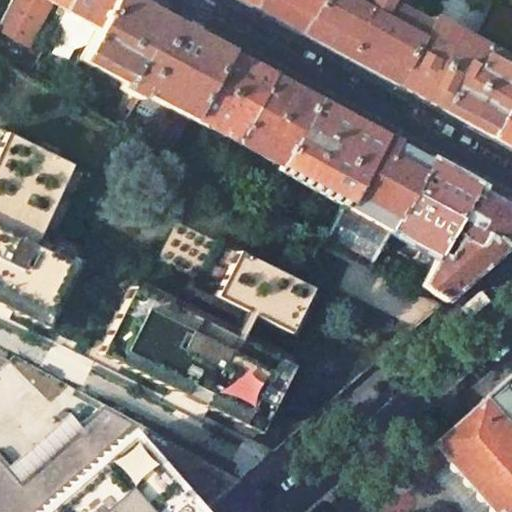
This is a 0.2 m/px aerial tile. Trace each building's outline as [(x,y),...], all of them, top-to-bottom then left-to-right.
[(0,29),(27,44),(51,1),(47,0),(14,0),(0,26),(0,29)] [(57,42),(74,51),(86,47),(97,26),(110,0),(55,0),(54,3),(61,7),(57,14),(62,16),(56,29),(57,42)] [(178,25),(131,0),(110,0),(97,26),(79,61),(120,83),(117,88),(136,98),(138,99),(141,93),(188,119),(226,52),(178,25)] [(252,0),(248,7),(250,8),(272,20),(297,34),(315,0),(252,0)] [(344,59),(392,85),(425,23),(414,17),(385,1),(386,0),(315,0),(297,34),(344,59)] [(490,5),(481,0),(437,0),(432,10),(428,17),(469,39),(471,40),(490,5)] [(511,11),(498,4),(485,27),(511,42),(511,11)] [(421,5),(414,17),(425,23),(428,17),(432,10),(421,5)] [(425,23),(392,85),(415,98),(432,107),(469,39),(428,17),(425,23)] [(469,39),(432,107),(438,111),(470,128),(486,136),(511,90),(511,62),(471,40),(469,39)] [(219,135),(229,141),(268,75),(247,63),(226,52),(188,119),(219,135)] [(277,166),(314,100),(291,87),(268,75),(229,141),(231,142),(257,156),(277,166)] [(511,90),(486,136),(511,150),(511,90)] [(188,119),(141,93),(138,99),(136,98),(123,122),(121,126),(169,152),(188,119)] [(275,170),(342,206),(380,135),(347,118),(314,100),(277,166),(275,170)] [(78,168),(12,135),(0,162),(0,303),(55,331),(79,269),(44,253),(78,168)] [(402,147),(380,135),(342,206),(387,232),(389,228),(426,160),(402,147)] [(277,166),(257,156),(238,190),(257,201),(275,170),(277,166)] [(462,180),(426,160),(389,228),(435,254),(436,251),(454,219),(472,186),(462,180)] [(511,207),(495,198),(472,186),(454,219),(460,223),(461,221),(491,239),(488,245),(499,252),(504,248),(511,237),(511,207)] [(387,232),(342,206),(324,238),(370,264),(376,253),(387,232)] [(453,235),(455,236),(494,257),(499,252),(488,245),(491,239),(461,221),(460,223),(453,235)] [(420,251),(387,232),(376,253),(422,278),(429,265),(417,257),(420,251)] [(441,303),(494,257),(455,236),(444,255),(436,251),(435,254),(429,265),(422,278),(416,289),(441,303)] [(281,349),(307,292),(240,257),(212,317),(281,349)] [(250,446),(291,371),(133,290),(97,364),(250,446)] [(511,511),(511,372),(489,393),(405,466),(417,479),(442,457),(493,511),(479,511),(476,508),(471,511),(511,511)] [(102,405),(18,477),(0,456),(0,511),(35,511),(125,435),(167,483),(174,477),(173,475),(173,471),(175,468),(177,466),(181,464),(185,465),(187,466),(190,469),(191,473),(191,477),(191,480),(190,483),(189,485),(185,488),(183,489),(181,490),(178,490),(175,490),(174,490),(172,489),(170,488),(191,511),(203,511),(230,488),(238,482),(239,480),(102,405)] [(125,435),(35,511),(191,511),(170,488),(172,489),(174,490),(175,490),(178,490),(181,490),(183,489),(185,488),(189,485),(190,483),(191,480),(191,477),(191,473),(190,469),(187,466),(185,465),(181,464),(177,466),(175,468),(173,471),(173,475),(174,477),(167,483),(125,435)]
